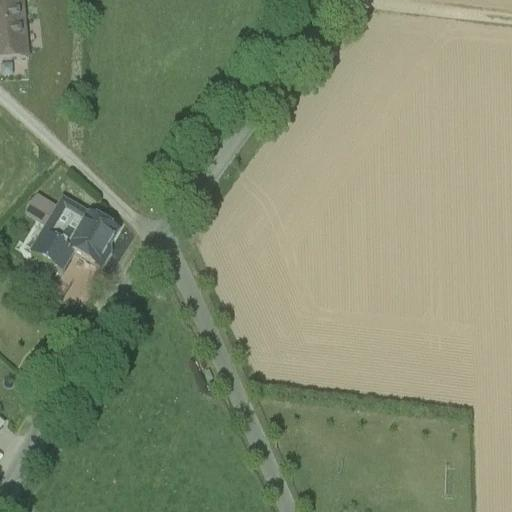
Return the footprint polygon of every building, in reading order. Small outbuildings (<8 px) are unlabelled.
[(0,0),(0,29),(24,28),(21,0),(0,0)] [(0,63),(26,62),(24,28),(0,29),(0,63)] [(45,231),(58,211),(38,198),(27,209),(25,219),(45,231)] [(70,255),(92,221),(63,202),(58,211),(45,231),(41,238),(70,255)] [(118,236),(92,220),(92,221),(70,255),(75,258),(96,271),(118,236)] [(70,255),(41,238),(30,255),(64,276),(75,258),(70,255)]
